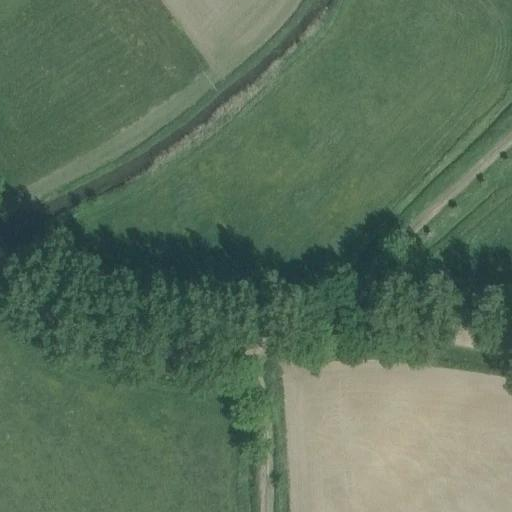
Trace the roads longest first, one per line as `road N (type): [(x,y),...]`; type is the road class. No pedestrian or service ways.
road 1 (track): [(259,344),(76,332),(0,260)]
road 2 (unknown): [(511,159),(373,285),(348,327)]
road 3 (track): [(259,344),(261,511)]
road 4 (track): [(511,351),(348,327)]
